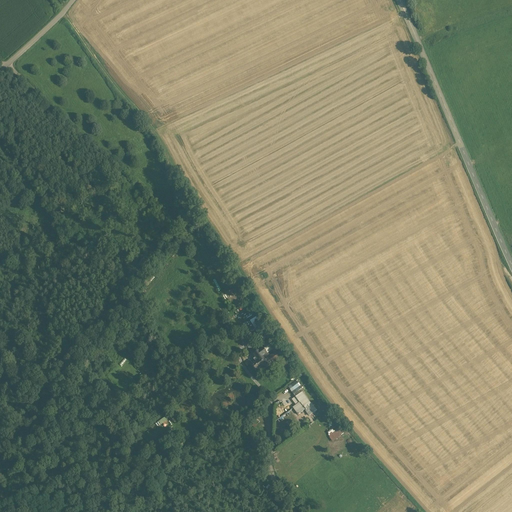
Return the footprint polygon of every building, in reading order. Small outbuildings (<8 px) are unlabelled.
[(237,316),(245,312),(242,307),(235,311),(237,316)] [(272,346),(271,346),(269,344),(268,345),(274,355),(277,353),(272,346)] [(269,356),(268,357),(264,352),(262,349),(253,355),(255,358),(257,361),(262,357),(267,366),(268,366),(268,367),(272,364),(274,366),(277,364),(272,357),(270,358),(269,356)] [(267,366),(262,357),(257,361),(264,370),(268,367),(268,366),(267,366)] [(257,374),(264,370),(257,361),(255,358),(249,363),(257,374)] [(288,387),(296,397),(301,393),(294,383),(288,387)] [(310,405),(301,393),(296,397),(300,403),(296,405),(297,406),(293,409),(298,415),(304,410),(305,411),(306,410),(305,408),(310,405)] [(310,404),(310,405),(305,408),(306,410),(310,416),(316,411),(310,404)] [(330,436),(334,441),(341,436),(338,431),(330,436)]
